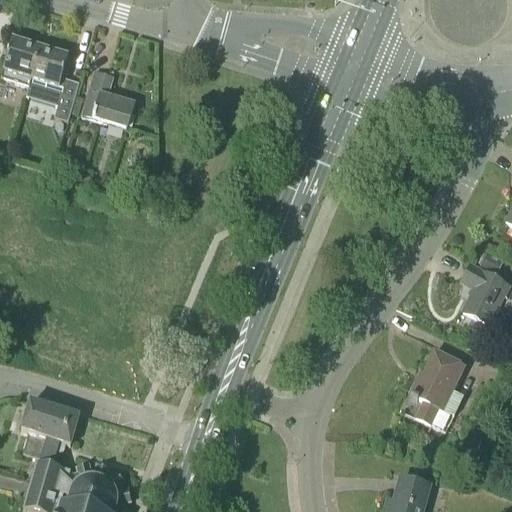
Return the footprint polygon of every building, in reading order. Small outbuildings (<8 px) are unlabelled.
[(39,52),(11,44),(0,82),(28,90),(39,52)] [(27,96),(25,101),(57,111),(53,122),(67,126),(73,103),(78,87),(65,83),(61,82),(64,73),(66,65),(68,60),(39,52),(28,90),(27,96)] [(112,83),(112,81),(105,79),(105,81),(93,78),(81,121),(126,134),(134,109),(104,100),(109,82),(112,83)] [(74,103),(70,116),(77,118),(81,105),(74,103)] [(74,181),(81,183),(83,176),(76,174),(74,181)] [(497,277),(502,266),(485,259),(480,270),(497,277)] [(462,316),(497,333),(504,319),(496,315),(508,291),(470,272),(462,288),(474,294),(462,316)] [(412,397),(410,402),(417,406),(418,404),(423,406),(422,408),(415,422),(430,429),(445,437),(462,401),(451,396),(463,371),(434,356),(435,355),(433,355),(421,379),(418,386),(415,385),(410,396),(412,397)] [(126,511),(125,508),(130,507),(127,494),(122,495),(121,491),(124,487),(115,478),(111,481),(107,479),(109,474),(96,470),(94,475),(90,474),(88,470),(76,473),(77,479),(73,481),(69,477),(52,473),(59,448),(70,451),(78,421),(29,407),(21,437),(28,438),(22,457),(40,463),(39,469),(38,469),(25,511),(126,511)] [(466,465),(462,459),(456,457),(451,461),(456,470),(466,465)] [(422,511),(429,491),(400,483),(391,511),(422,511)]
